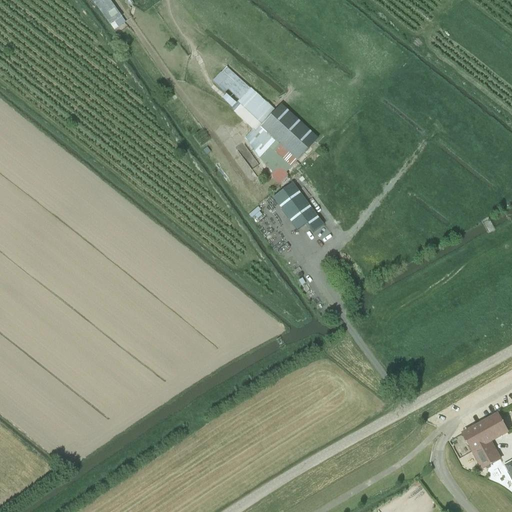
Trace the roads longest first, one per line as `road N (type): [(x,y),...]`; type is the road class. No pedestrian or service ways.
road 1 (track): [(407,408),(114,0)]
road 2 (unclassified): [(234,511),(511,351)]
